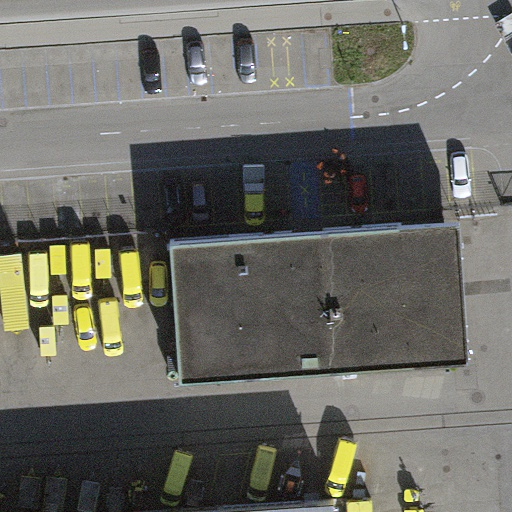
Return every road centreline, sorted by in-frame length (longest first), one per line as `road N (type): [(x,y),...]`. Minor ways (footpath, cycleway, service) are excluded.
road 1 (unclassified): [(511,86),(399,113),(0,141)]
road 2 (unknown): [(511,415),(0,453)]
